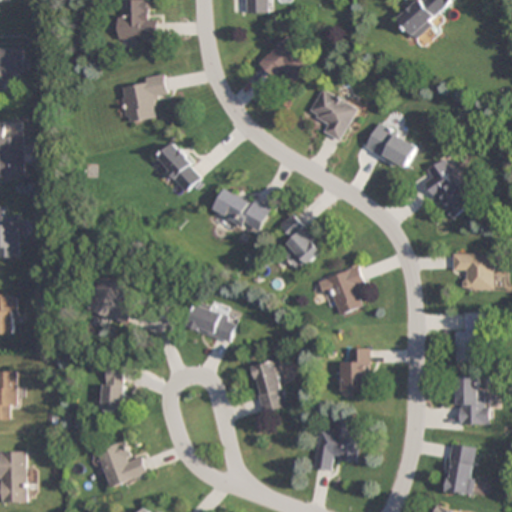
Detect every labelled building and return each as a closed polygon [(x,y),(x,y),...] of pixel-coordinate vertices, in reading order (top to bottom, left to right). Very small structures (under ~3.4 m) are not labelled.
[(159,41),(159,19),(151,19),(150,0),(118,0),(120,41),(159,41)] [(245,0),(245,14),(269,13),(269,0),(245,0)] [(421,0),(397,20),(413,39),(459,0),(421,0)] [(261,64),(275,79),(284,71),(296,84),(316,64),(290,36),(261,64)] [(0,48),(0,91),(6,91),(6,71),(24,71),(24,49),(0,48)] [(122,85),(129,123),(161,117),(157,97),(170,95),(166,77),(122,85)] [(323,133),(344,142),(359,107),(322,91),(311,115),(328,123),(323,133)] [(25,137),(5,136),(5,124),(0,124),(0,178),(25,179),(25,137)] [(410,167),(419,142),(376,126),(367,151),(410,167)] [(206,174),(174,142),(156,160),(188,193),(206,174)] [(428,170),(433,179),(427,183),(450,221),(475,207),(446,159),(428,170)] [(213,214),(260,234),(272,207),(225,187),(213,214)] [(0,207),(0,257),(20,257),(19,217),(8,217),(8,207),(0,207)] [(298,273),(326,251),(295,213),(280,225),(292,241),(280,250),(298,273)] [(496,292),(496,254),(454,254),(454,273),(463,273),(463,292),(496,292)] [(319,281),(325,298),(333,295),(340,315),(364,307),(358,287),(366,284),(360,267),(319,281)] [(139,306),(129,303),(135,285),(105,275),(93,311),(132,325),(139,306)] [(17,297),(0,296),(0,336),(17,337),(17,297)] [(232,343),(241,318),(196,303),(188,328),(232,343)] [(455,362),(484,362),(485,314),(465,314),(465,332),(456,332),(455,362)] [(342,360),(342,391),(371,391),(371,348),(350,348),(350,360),(342,360)] [(278,360),(252,367),(263,414),(289,408),(278,360)] [(126,413),(128,365),(107,364),(105,412),(126,413)] [(0,373),(0,420),(13,421),(13,408),(18,408),(18,373),(0,373)] [(492,405),(482,406),(481,376),(458,376),(459,425),(492,425),(492,405)] [(362,424),(332,422),(332,432),(318,431),(316,471),(334,472),(335,461),(359,463),(362,424)] [(131,461),(125,443),(100,452),(112,489),(150,476),(144,457),(131,461)] [(447,492),(473,495),(478,447),(452,444),(447,492)] [(0,451),(0,480),(3,481),(3,503),(29,503),(29,492),(36,492),(36,471),(28,471),(28,451),(0,451)]
